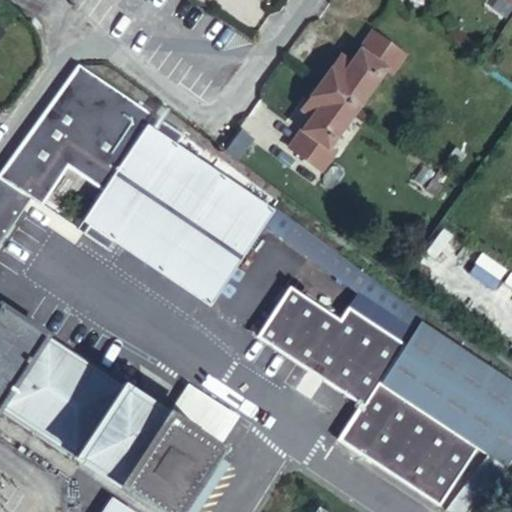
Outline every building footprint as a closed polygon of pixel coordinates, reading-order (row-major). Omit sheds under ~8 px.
[(349,50),(327,81),(363,108),(394,66),(401,71),(413,55),(381,32),(360,59),(349,50)] [(490,53),(498,58),(502,50),(497,45),(490,53)] [(502,50),(498,58),(506,65),(511,58),(502,50)] [(78,64),(0,170),(0,179),(34,197),(75,224),(81,216),(146,119),(175,138),(179,133),(78,64)] [(363,108),(327,81),(305,112),(315,121),(295,147),(325,170),(339,155),(332,149),(363,108)] [(177,140),(175,138),(146,119),(81,216),(209,304),(271,208),(177,140)] [(462,144),(444,168),(450,172),(461,157),(465,159),(472,150),(462,144)] [(450,172),(444,168),(432,185),(441,193),(447,186),(443,183),(450,172)] [(0,179),(0,410),(159,511),(169,511),(216,443),(0,303),(0,254),(34,197),(0,179)] [(470,187),(459,204),(468,210),(474,201),(471,198),(476,191),(470,187)] [(303,228),(292,242),(324,266),(335,251),(303,228)] [(285,287),(254,334),(359,404),(336,439),(436,505),(473,451),(374,385),(399,349),(341,310),(334,320),(285,287)] [(511,393),(413,327),(399,349),(374,385),(473,451),(483,458),(501,469),(511,451),(511,393)] [(442,510),(445,511),(466,511),(500,469),(483,458),(442,510)] [(119,511),(124,501),(98,491),(89,511),(119,511)]
